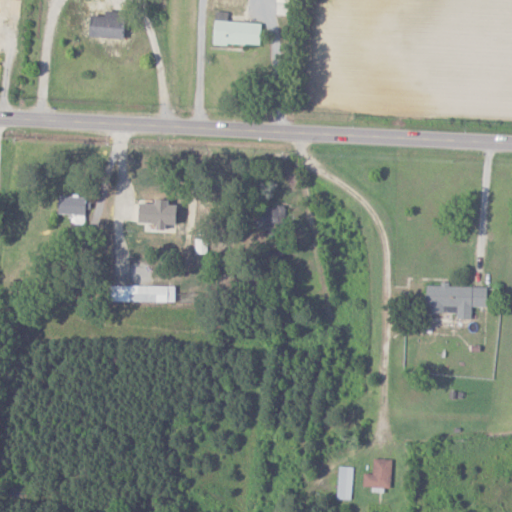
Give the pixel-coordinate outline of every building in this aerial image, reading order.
[(17,0),(0,0),(0,15),(18,16),(19,0),(17,0)] [(85,16),(84,38),(118,39),(119,12),(101,11),(101,16),(85,16)] [(259,23),(225,22),(226,12),(212,11),(210,44),(258,46),(259,23)] [(83,197),(56,197),(55,214),(73,215),(73,222),(82,223),(83,197)] [(151,224),(151,231),(161,231),(161,225),(172,225),(173,206),(164,205),(164,200),(149,200),(149,205),(134,204),(133,223),(151,224)] [(173,286),(107,285),(107,302),(172,303),(173,286)] [(425,285),(484,287),(485,308),(469,307),(469,321),(454,319),(454,307),(442,306),(441,313),(424,313),(425,285)] [(389,487),(390,459),(372,458),(371,473),(362,473),(361,486),(389,487)] [(351,500),(352,467),(337,466),(336,499),(351,500)]
